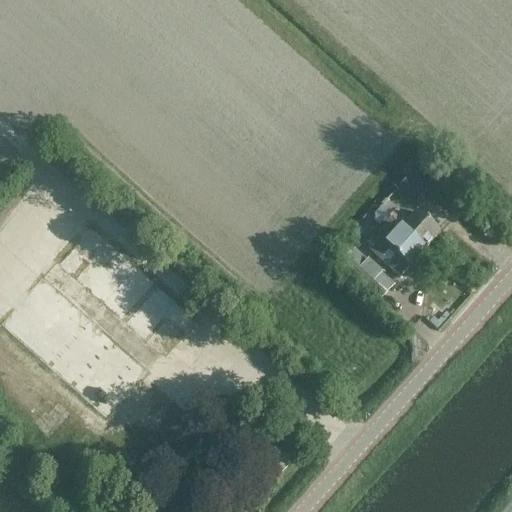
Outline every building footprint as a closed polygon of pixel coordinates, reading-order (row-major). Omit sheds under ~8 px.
[(417,204),(426,194),(412,182),(403,192),(417,204)] [(410,224),(397,212),(387,204),(381,211),(425,252),(441,234),(418,214),(410,224)] [(425,252),(381,211),(374,219),(382,227),(369,242),(383,254),(388,249),(410,269),(425,252)] [(180,422),(184,418),(154,391),(146,400),(132,388),(195,318),(91,226),(1,327),(119,431),(111,440),(140,466),(144,462),(150,462),(156,455),(156,449),(169,435),(175,435),(181,429),(180,422)] [(378,305),(395,286),(354,250),(338,268),(378,305)] [(83,472),(103,450),(50,403),(30,425),(83,472)]
